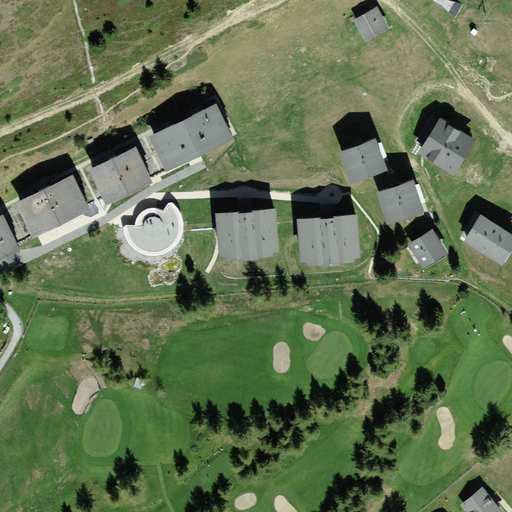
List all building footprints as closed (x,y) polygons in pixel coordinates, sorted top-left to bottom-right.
[(377,6),(354,19),(366,40),(389,27),(377,6)] [(216,103),(150,134),(166,168),(232,137),(216,103)] [(476,138),(440,116),(417,153),(453,175),(476,138)] [(375,138),(340,151),(351,181),(386,168),(375,138)] [(134,147),(88,170),(105,204),(151,181),(134,147)] [(73,175),(16,203),(32,237),(90,209),(73,175)] [(413,180),(377,192),(388,222),(423,210),(413,180)] [(140,216),(139,224),(129,224),(128,230),(134,242),(139,247),(150,252),(164,254),(175,250),(184,243),(188,234),(189,225),(187,215),(183,207),(177,199),(168,209),(164,206),(157,205),(148,209),(143,213),(140,216)] [(242,211),(218,212),(219,229),(221,254),(285,250),(282,208),(242,211)] [(2,213),(0,214),(0,255),(19,246),(2,213)] [(511,246),(511,233),(480,214),(464,240),(502,263),(511,246)] [(358,216),(300,218),(302,258),(360,255),(358,216)] [(432,229),(408,243),(423,268),(447,253),(432,229)] [(502,511),(482,487),(460,505),(466,511),(502,511)]
